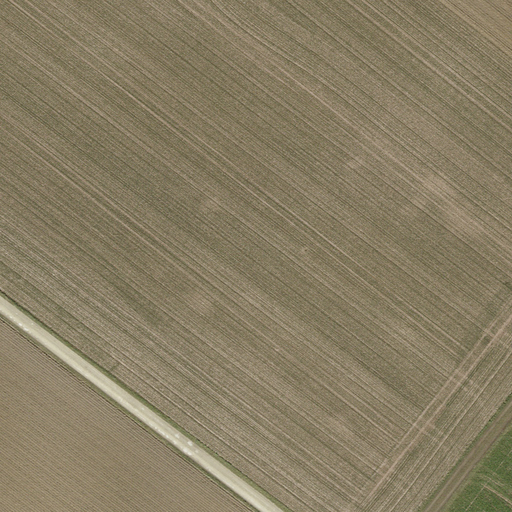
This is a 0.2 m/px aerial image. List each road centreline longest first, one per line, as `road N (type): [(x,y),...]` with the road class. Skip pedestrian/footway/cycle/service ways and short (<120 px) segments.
road 1 (track): [(0,306),(268,511)]
road 2 (track): [(438,511),(511,417)]
